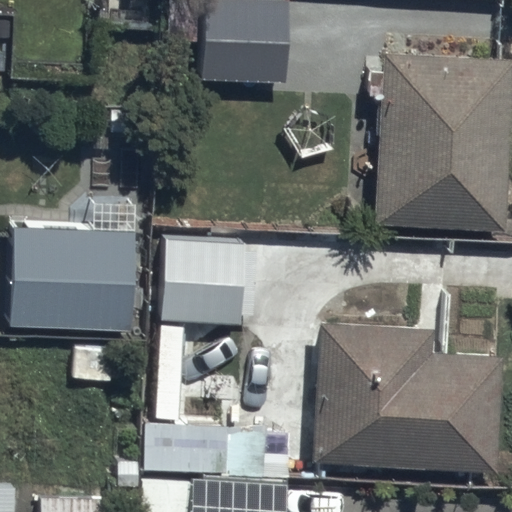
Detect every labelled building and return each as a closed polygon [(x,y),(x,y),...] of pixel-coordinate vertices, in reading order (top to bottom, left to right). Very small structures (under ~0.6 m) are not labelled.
[(150,0),(94,0),(94,21),(150,24),(150,0)] [(195,0),(194,69),(277,71),(279,0),(195,0)] [(507,46),(376,39),(367,210),(497,217),(507,46)] [(127,218),(5,214),(2,313),(123,318),(127,218)] [(238,232),(159,227),(155,310),(233,314),(238,232)] [(424,314),(313,309),(306,447),(490,456),(495,343),(423,340),(424,314)] [(281,420),(139,417),(138,466),(280,468),(281,420)] [(280,511),(281,475),(136,473),(135,511),(280,511)] [(25,482),(25,488),(23,511),(113,511),(114,484),(25,482)]
